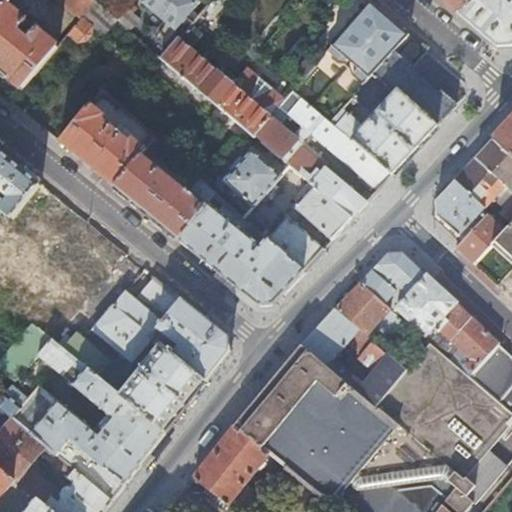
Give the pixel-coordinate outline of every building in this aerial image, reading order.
[(58,0),(82,19),(83,18),(96,2),(93,0),(58,0)] [(161,41),(171,49),(191,26),(193,23),(187,18),(200,3),(195,0),(145,0),(143,2),(168,24),(158,34),(163,38),(161,41)] [(222,1),(220,0),(213,0),(205,9),(211,14),(222,1)] [(442,0),(458,13),(470,0),(442,0)] [(511,0),(470,0),(458,13),(498,47),(511,46),(511,0)] [(6,2),(0,10),(0,72),(21,89),(55,50),(59,46),(37,28),(28,38),(25,36),(33,25),(6,2)] [(96,2),(83,18),(93,26),(104,36),(118,21),(117,20),(104,10),(96,2)] [(380,10),(371,2),(329,50),(341,60),(348,59),(356,66),(355,73),(366,82),(393,54),(411,36),(399,26),(391,19),(380,10)] [(107,10),(117,18),(122,12),(113,4),(107,10)] [(126,9),(117,20),(118,21),(130,32),(140,21),(126,9)] [(83,18),(82,19),(68,35),(79,43),(87,42),(94,35),(93,26),(83,18)] [(171,49),(162,59),(161,60),(216,104),(232,85),(190,51),(202,36),(191,26),(171,49)] [(387,87),(390,90),(392,88),(424,118),(436,128),(455,107),(393,54),(366,82),(353,96),(354,97),(367,108),(387,87)] [(232,85),(216,104),(254,136),(255,136),(271,118),(232,85)] [(427,138),(436,128),(424,118),(392,88),(390,90),(395,95),(376,114),(362,129),(362,125),(348,114),(336,127),(350,139),(350,138),(393,175),(427,138)] [(302,99),(293,92),(276,112),(284,119),(289,114),(302,99)] [(289,114),(307,129),(312,134),(336,154),(350,139),(336,127),(330,122),(313,108),(302,99),(289,114)] [(92,103),(60,140),(88,164),(115,186),(143,154),(146,150),(147,149),(134,138),(130,142),(126,138),(130,132),(121,124),(116,129),(103,119),(106,115),(92,103)] [(298,140),(271,118),(255,136),(261,141),(286,162),(301,145),(302,145),(312,134),(307,129),(298,140)] [(511,118),(493,139),(511,155),(511,118)] [(350,139),(336,154),(378,191),(393,175),(350,138),(350,139)] [(172,153),(156,139),(147,149),(146,150),(162,164),(172,153)] [(511,155),(493,139),(476,157),(511,190),(511,155)] [(286,162),(261,141),(253,149),(283,176),(291,167),(286,162)] [(301,145),(286,162),(291,167),(309,182),(311,184),(326,166),(302,145),(301,145)] [(13,219),(42,184),(8,156),(0,149),(0,196),(3,199),(0,202),(0,208),(10,217),(13,219)] [(283,176),(253,149),(225,181),(255,208),(261,201),(277,183),(283,176)] [(143,154),(115,186),(147,212),(179,238),(208,203),(216,193),(210,187),(200,178),(188,192),(143,154)] [(511,190),(476,157),(455,180),(485,209),(501,192),(505,195),(501,200),(507,206),(502,213),(511,223),(511,222),(511,190)] [(352,219),(368,202),(326,166),(311,184),(352,219)] [(485,209),(455,180),(436,200),(436,214),(459,236),(484,210),(485,209)] [(333,239),(352,219),(311,184),(309,182),(305,187),(313,193),(298,209),(333,239)] [(281,187),(277,183),(261,201),(266,204),(270,200),(273,202),(280,194),(277,191),(281,187)] [(208,203),(179,238),(221,273),(260,305),(274,303),(304,270),(270,241),(268,239),(261,247),(230,221),(234,216),(223,207),(219,211),(208,203)] [(0,229),(10,217),(0,208),(0,229)] [(484,210),(459,236),(463,240),(488,214),(484,210)] [(488,214),(463,240),(457,248),(474,264),(495,241),(505,230),(488,214)] [(270,241),(304,270),(324,249),(289,219),(274,237),(270,241)] [(511,222),(511,223),(505,230),(495,241),(511,257),(511,222)] [(263,234),(268,239),(270,241),(274,237),(266,230),(263,234)] [(493,353),(500,345),(501,344),(405,254),(390,254),(362,284),(412,328),(414,325),(427,336),(425,339),(432,346),(434,347),(441,339),(438,336),(448,323),(459,332),(452,342),(455,345),(467,355),(472,359),(467,366),(476,373),(493,353)] [(94,329),(120,350),(140,326),(152,336),(183,299),(156,277),(135,299),(126,291),(94,329)] [(412,328),(362,284),(337,310),(369,336),(373,331),(378,335),(382,330),(378,326),(384,319),(393,327),(389,332),(406,346),(417,333),(412,328)] [(173,354),(207,381),(215,371),(230,351),(228,337),(183,299),(152,336),(153,337),(158,341),(167,348),(173,341),(180,346),(173,354)] [(369,336),(337,310),(304,346),(359,393),(366,384),(337,360),(353,342),(365,353),(360,359),(375,372),(390,354),(369,336)] [(140,326),(120,350),(133,361),(153,337),(152,336),(140,326)] [(67,335),(59,344),(98,376),(112,360),(116,355),(111,351),(107,356),(77,332),(72,338),(67,335)] [(13,383),(0,398),(0,406),(13,418),(57,454),(70,438),(83,449),(94,458),(125,484),(145,458),(166,432),(120,394),(111,387),(98,376),(59,344),(52,339),(39,354),(75,384),(74,385),(113,417),(99,434),(91,427),(94,423),(85,416),(82,419),(39,385),(29,396),(13,383)] [(120,394),(166,432),(186,407),(207,381),(173,354),(167,348),(158,341),(155,344),(159,347),(149,358),(145,355),(139,363),(154,375),(150,380),(139,372),(120,394)] [(458,368),(467,355),(455,345),(446,357),(458,368)] [(511,356),(500,345),(493,353),(476,373),(471,379),(478,385),(511,414),(511,356)] [(359,393),(304,346),(273,380),(234,428),(286,471),(336,511),(441,511),(445,508),(448,504),(459,491),(466,482),(378,408),(370,401),(369,402),(364,398),(359,393)] [(511,426),(511,414),(478,385),(471,379),(458,368),(446,357),(434,347),(432,346),(410,371),(378,408),(466,482),(498,444),(511,426)] [(378,408),(410,371),(396,359),(371,389),(364,398),(369,402),(370,401),(378,408)] [(112,360),(98,376),(111,387),(125,371),(112,360)] [(366,384),(359,393),(364,398),(371,389),(366,384)] [(286,471),(234,428),(215,454),(194,480),(234,511),(254,511),(264,500),(247,487),(252,482),(268,495),(286,471)] [(511,458),(511,456),(498,444),(466,482),(459,491),(473,503),(474,504),(511,458)] [(94,458),(83,449),(69,464),(76,470),(82,463),(87,466),(94,458)] [(125,484),(94,458),(87,466),(82,463),(76,470),(113,500),(125,484)] [(0,498),(15,480),(0,468),(0,498)] [(465,511),(473,503),(459,491),(448,504),(457,511),(465,511)] [(45,503),(38,498),(27,511),(10,511),(9,511),(7,511),(54,511),(44,504),(45,503)]
